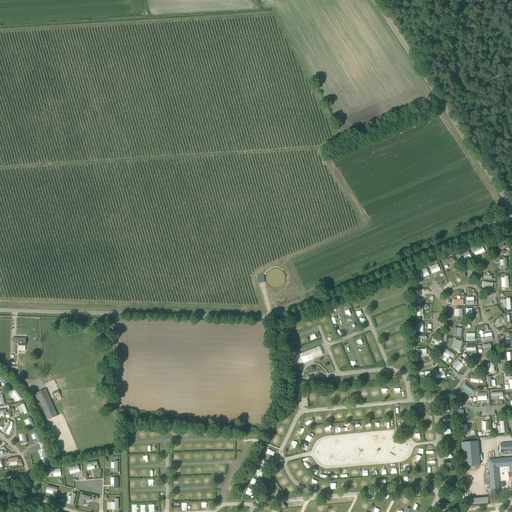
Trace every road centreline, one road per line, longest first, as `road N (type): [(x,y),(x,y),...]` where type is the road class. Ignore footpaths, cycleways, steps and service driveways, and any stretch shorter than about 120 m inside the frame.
road 1 (unclassified): [(0,310),(267,316),(511,217)]
road 2 (unclassified): [(511,210),(374,0)]
